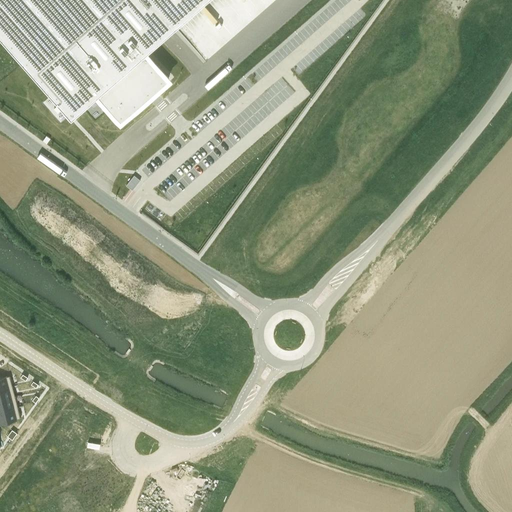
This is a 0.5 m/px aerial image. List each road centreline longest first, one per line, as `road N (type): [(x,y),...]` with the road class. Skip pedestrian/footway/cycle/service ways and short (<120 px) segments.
road 1 (tertiary): [(511,53),(303,305)]
road 2 (tertiary): [(319,322),(511,84)]
road 3 (tertiary): [(0,334),(126,418),(182,444),(204,444),(248,404)]
road 4 (unclassified): [(224,288),(0,122)]
road 5 (unclassified): [(316,351),(382,421),(511,504)]
